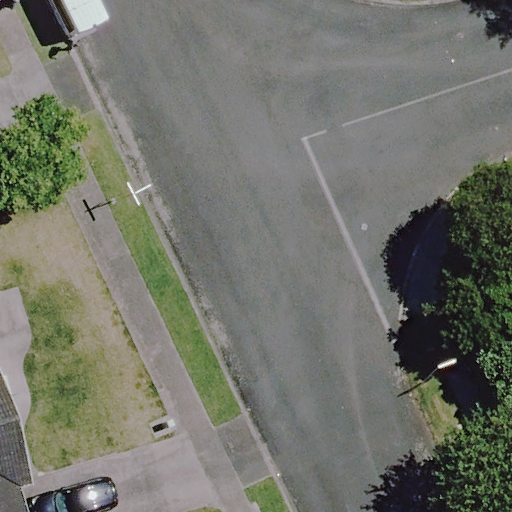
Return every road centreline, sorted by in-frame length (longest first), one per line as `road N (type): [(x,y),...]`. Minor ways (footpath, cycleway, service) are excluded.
road 1 (residential): [(392,511),(226,166)]
road 2 (residential): [(226,166),(511,77)]
road 3 (residential): [(226,166),(154,0)]
